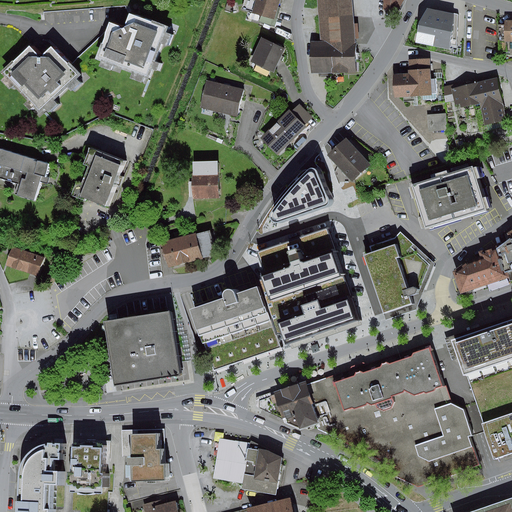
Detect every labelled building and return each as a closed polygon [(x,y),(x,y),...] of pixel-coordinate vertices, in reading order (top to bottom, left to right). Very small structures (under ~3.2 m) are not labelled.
[(263,23),(277,28),(286,0),(261,0),(258,13),(265,15),(263,23)] [(355,0),(321,0),(322,42),(315,42),(316,74),(360,73),(360,42),(356,43),(355,0)] [(407,0),(388,0),(388,9),(408,9),(407,0)] [(467,8),(439,5),(436,39),(442,40),(443,45),(463,46),(467,8)] [(135,16),(130,29),(115,24),(103,58),(106,59),(104,66),(116,71),(118,64),(135,70),(132,80),(147,85),(149,78),(154,80),(156,73),(161,74),(165,64),(160,62),(166,46),(171,48),(175,36),(170,35),(172,29),(135,16)] [(291,47),(268,37),(261,52),(266,54),(261,63),(280,72),(291,47)] [(39,111),(45,118),(60,105),(57,101),(69,90),(73,94),(82,86),(79,82),(83,78),(58,50),(45,61),(36,51),(8,76),(10,78),(6,82),(16,93),(21,89),(32,101),(29,104),(37,113),(39,111)] [(416,76),(397,77),(398,98),(437,96),(436,69),(432,70),(432,62),(415,63),(416,76)] [(460,108),(479,103),(484,126),(506,120),(495,78),(450,89),(454,105),(459,104),(460,108)] [(202,107),(238,117),(245,91),(210,81),(202,107)] [(311,126),(295,110),(267,138),(283,154),(311,126)] [(447,113),(430,113),(430,130),(447,130),(447,113)] [(335,155),(358,180),(376,163),(353,139),(335,155)] [(55,166),(0,150),(0,179),(19,185),(17,195),(40,202),(47,178),(52,179),(55,166)] [(95,167),(84,196),(108,205),(124,164),(101,156),(102,153),(95,150),(90,165),(95,167)] [(196,199),(220,197),(218,160),(194,162),(196,199)] [(469,166),(408,185),(422,230),(483,210),(469,166)] [(267,282),(260,285),(281,346),(361,319),(329,228),(258,253),(267,282)] [(511,269),(511,229),(505,234),(506,244),(503,245),(505,250),(497,253),(503,273),(506,272),(511,269)] [(168,241),(174,268),(209,260),(208,257),(220,254),(215,232),(202,235),(202,233),(168,241)] [(373,253),(367,256),(387,312),(413,303),(411,297),(418,294),(429,265),(399,235),(395,239),(371,247),(373,253)] [(46,259),(15,249),(9,266),(40,277),(46,259)] [(465,265),(453,273),(454,275),(452,275),(458,294),(508,278),(506,272),(503,273),(497,253),(494,254),(493,250),(490,251),(489,249),(483,251),(484,253),(480,254),(482,259),(465,265)] [(260,285),(193,307),(216,370),(281,346),(260,285)] [(129,318),(106,322),(117,385),(182,375),(173,311),(129,318)] [(511,454),(511,321),(454,342),(466,376),(469,375),(485,423),(496,460),(511,454)] [(283,392),(259,400),(259,407),(305,429),(317,425),(318,428),(396,468),(420,487),(431,484),(480,465),(470,437),(473,435),(465,410),(450,403),(431,349),(336,383),(330,377),(283,392)] [(164,433),(140,434),(140,457),(137,457),(137,466),(141,466),(141,480),(174,479),(173,463),(169,463),(169,449),(165,449),(164,433)] [(245,484),(252,447),(222,441),(215,478),(245,484)] [(58,511),(63,442),(50,443),(44,444),(40,446),(36,448),(32,451),(29,455),(26,460),(23,465),(22,471),(22,477),(21,511),(58,511)] [(119,445),(85,445),(81,493),(115,495),(119,445)] [(245,484),(244,488),(281,495),(285,457),(252,447),(245,484)] [(184,511),(179,493),(144,502),(146,511),(184,511)] [(294,511),(291,498),(246,509),(247,511),(294,511)] [(511,511),(511,499),(473,511),(511,511)]
